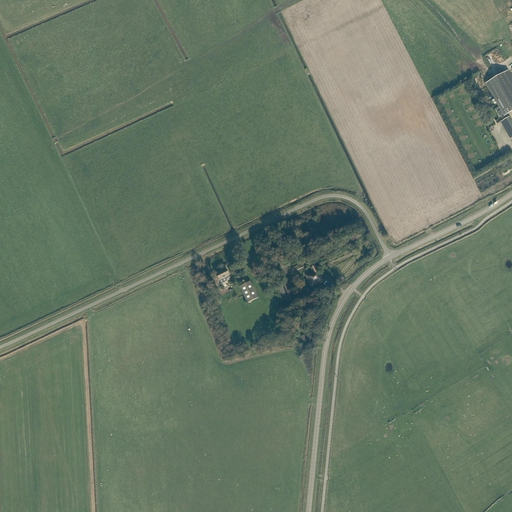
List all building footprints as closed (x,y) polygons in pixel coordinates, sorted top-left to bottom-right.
[(505,116),(511,111),(511,80),(507,72),(486,83),(498,104),(505,116)] [(484,102),(478,106),(482,112),(488,108),(484,102)] [(507,119),(501,122),(511,140),(511,138),(511,121),(510,117),(507,119)] [(282,261),(275,264),(278,269),(285,266),(282,261)] [(323,282),(315,266),(312,268),(311,264),(308,266),(310,269),(309,269),(311,273),(305,275),(311,288),(323,282)] [(226,269),(216,274),(219,282),(225,279),(226,280),(230,278),(226,269)] [(250,281),(239,287),(247,303),(258,298),(250,281)] [(285,285),(279,288),(285,301),(291,298),(285,285)] [(300,288),(292,291),(294,296),(303,292),(300,288)]
